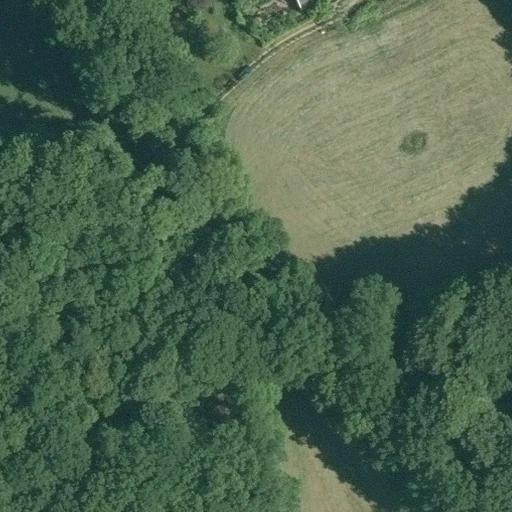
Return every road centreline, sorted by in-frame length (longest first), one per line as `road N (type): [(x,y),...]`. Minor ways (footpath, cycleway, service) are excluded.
road 1 (unclassified): [(189,195),(229,511)]
road 2 (unclassified): [(189,195),(158,120),(73,0)]
road 3 (track): [(189,195),(0,226)]
